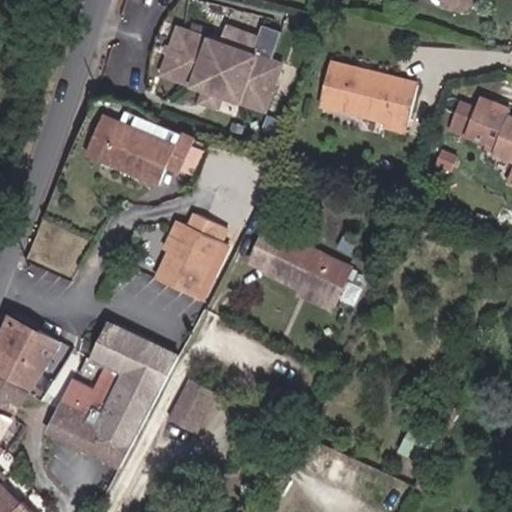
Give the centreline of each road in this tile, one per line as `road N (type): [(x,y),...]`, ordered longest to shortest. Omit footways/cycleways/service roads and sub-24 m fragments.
road 1 (residential): [(0,276),(102,0)]
road 2 (unknown): [(114,511),(250,264)]
